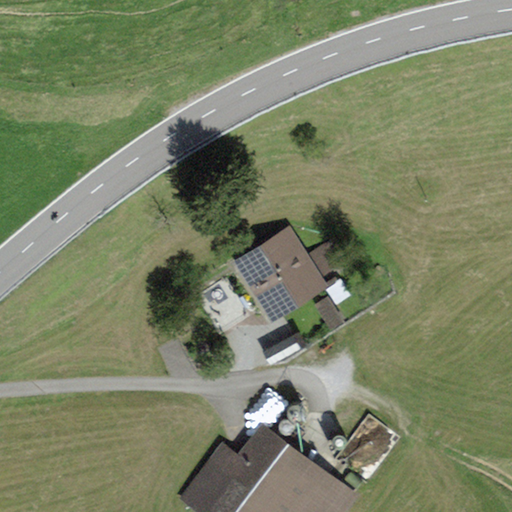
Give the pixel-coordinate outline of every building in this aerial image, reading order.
[(313,283),(284,240),(235,272),(264,315),(313,283)] [(323,247),(307,257),(317,274),(341,259),(335,249),(328,254),(323,247)] [(219,282),(192,301),(213,332),(240,314),(219,282)] [(345,318),(329,294),(315,304),(331,328),(345,318)] [(307,345),(299,331),(263,351),(270,365),(307,345)] [(291,416),(296,418),(302,416),(305,410),(303,404),(298,401),(292,401),(288,405),(287,411),(291,416)] [(282,431),(286,432),(290,431),(293,428),(294,424),(292,420),(289,417),(286,416),(282,418),(279,421),(278,425),(279,428),(282,431)] [(303,457),(266,431),(208,510),(211,511),(318,511),(322,507),(328,511),(340,511),(354,493),(340,482),(333,492),(298,464),(303,457)] [(336,446),(340,447),(343,446),(346,443),(347,439),(346,435),(343,433),(339,432),(335,433),(332,436),(332,440),(333,444),(336,446)]
